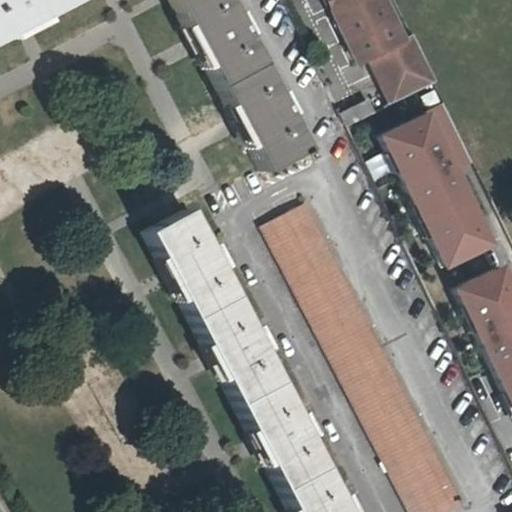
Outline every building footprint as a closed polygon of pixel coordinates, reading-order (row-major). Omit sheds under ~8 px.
[(0,0),(0,32),(62,0),(0,0)] [(217,0),(167,0),(255,169),(288,152),(291,156),(297,153),(276,112),(282,109),(270,86),(264,89),(236,35),(242,32),(232,11),(225,14),(217,0)] [(379,0),(324,0),(354,61),(362,57),(399,39),(391,23),(395,21),(388,5),(383,7),(379,0)] [(399,39),(362,57),(384,104),(431,81),(408,34),(399,39)] [(368,111),(362,101),(337,113),(342,123),(368,111)] [(440,103),(375,135),(448,288),(495,266),(449,170),(469,160),(440,103)] [(478,199),(481,205),(489,201),(487,195),(478,199)] [(300,204),(257,226),(407,511),(431,511),(455,500),(300,204)] [(182,218),(144,238),(286,511),(343,511),(337,499),(332,502),(300,442),(306,439),(294,417),(289,420),(256,358),(262,354),(250,332),(245,335),(212,275),(219,272),(207,249),(200,253),(182,218)] [(511,301),(511,300),(465,322),(509,413),(511,411),(511,301)]
